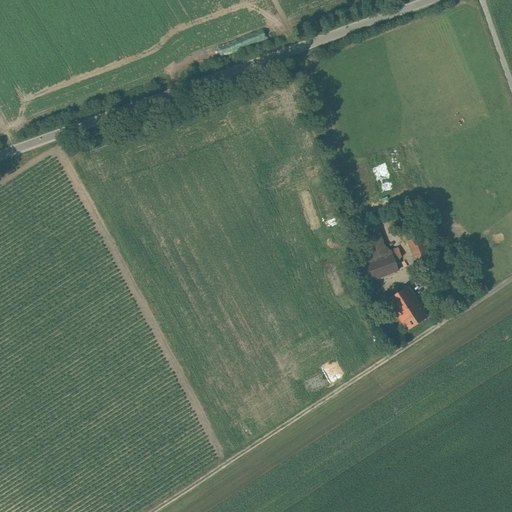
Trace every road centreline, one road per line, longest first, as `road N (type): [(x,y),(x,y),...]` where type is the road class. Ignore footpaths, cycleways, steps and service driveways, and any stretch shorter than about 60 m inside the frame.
road 1 (unclassified): [(0,154),(430,0)]
road 2 (track): [(511,275),(140,511)]
